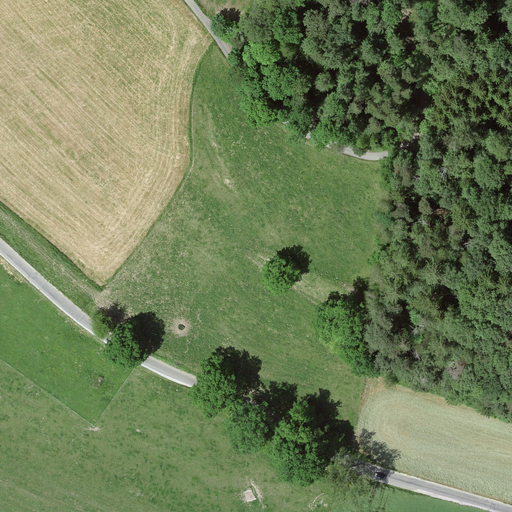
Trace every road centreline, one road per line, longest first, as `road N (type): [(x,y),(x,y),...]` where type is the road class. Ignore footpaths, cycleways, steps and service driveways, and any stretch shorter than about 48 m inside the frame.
road 1 (unclassified): [(0,246),(78,315),(153,363),(356,464),(511,509)]
road 2 (unclassified): [(411,0),(405,28),(423,88),(422,117),(399,149),(372,157),(316,138),(273,108),(188,0)]
